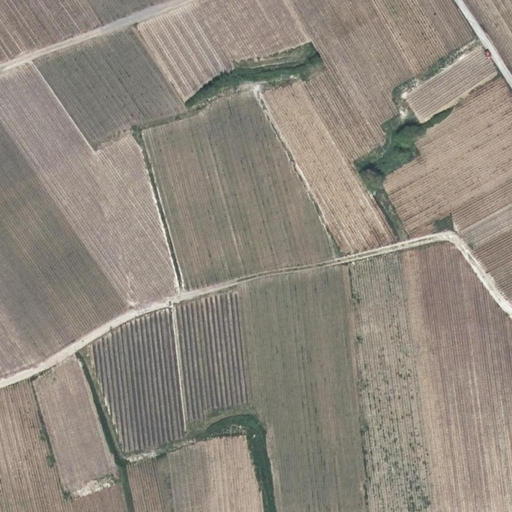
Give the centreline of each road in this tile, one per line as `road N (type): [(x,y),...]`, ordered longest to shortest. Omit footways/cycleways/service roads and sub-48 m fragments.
road 1 (track): [(0,385),(174,300),(443,236),(459,243),(511,312)]
road 2 (track): [(184,0),(0,68)]
